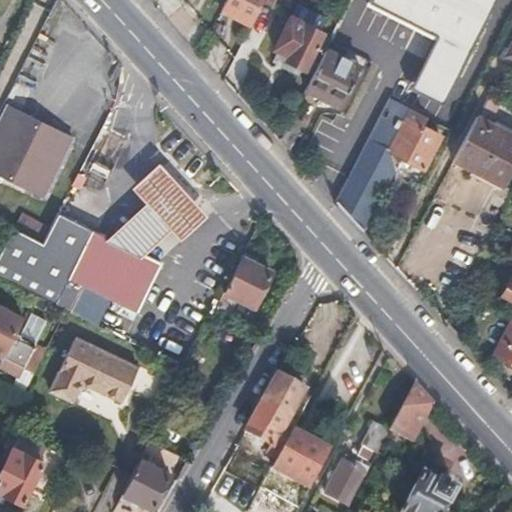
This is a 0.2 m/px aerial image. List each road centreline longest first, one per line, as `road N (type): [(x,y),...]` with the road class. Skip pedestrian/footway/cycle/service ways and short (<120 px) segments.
road 1 (primary): [(327,247),(104,0)]
road 2 (residential): [(327,247),(178,511)]
road 3 (primary): [(506,444),(327,247)]
